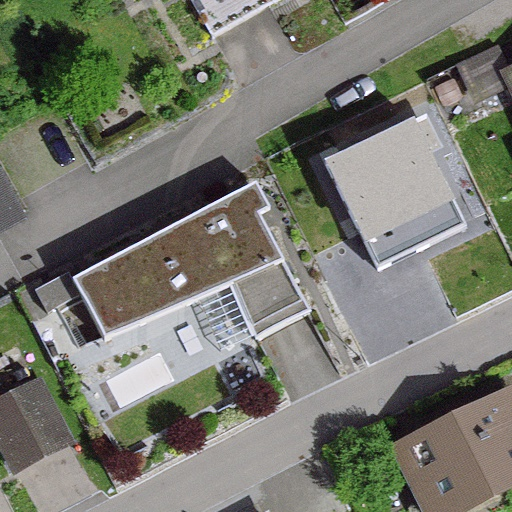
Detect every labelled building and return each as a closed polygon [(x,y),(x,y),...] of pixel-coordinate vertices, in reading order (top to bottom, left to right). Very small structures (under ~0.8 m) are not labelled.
[(505,70),(511,66),(511,41),(495,50),(505,70)] [(329,268),(363,252),(354,233),(439,192),(423,158),(436,152),(422,122),(323,170),(347,219),(313,236),(329,268)] [(287,266),(254,200),(77,289),(111,355),(287,266)] [(0,451),(11,472),(64,444),(37,391),(0,409),(0,451)] [(425,511),(457,511),(511,485),(511,414),(505,400),(397,453),(425,511)]
